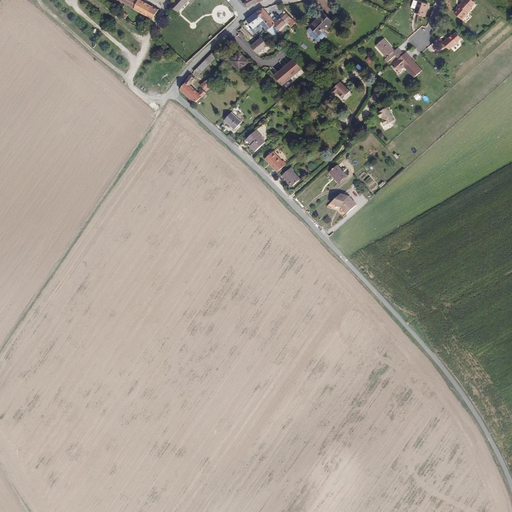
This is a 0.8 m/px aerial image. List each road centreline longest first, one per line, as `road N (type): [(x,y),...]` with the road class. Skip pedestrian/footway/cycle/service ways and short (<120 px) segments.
road 1 (unclassified): [(511,485),(442,366),(333,246)]
road 2 (track): [(161,104),(0,342)]
road 3 (residential): [(288,198),(174,93),(243,14)]
road 4 (residential): [(288,198),(341,152),(368,105)]
